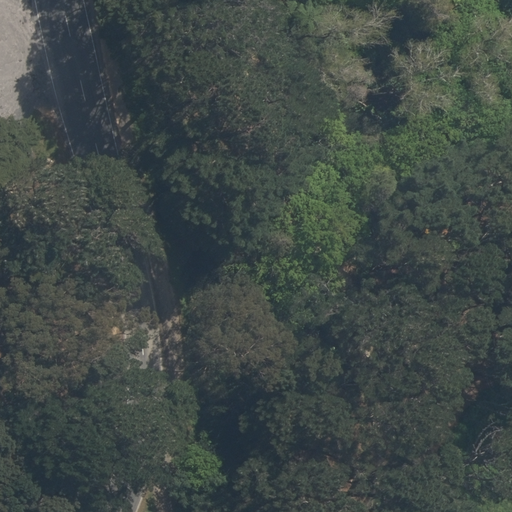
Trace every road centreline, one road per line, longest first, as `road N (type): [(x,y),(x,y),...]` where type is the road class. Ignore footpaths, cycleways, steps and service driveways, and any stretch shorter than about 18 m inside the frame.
road 1 (residential): [(110,511),(132,423),(133,376),(124,296),(53,0)]
road 2 (track): [(121,26),(0,68)]
